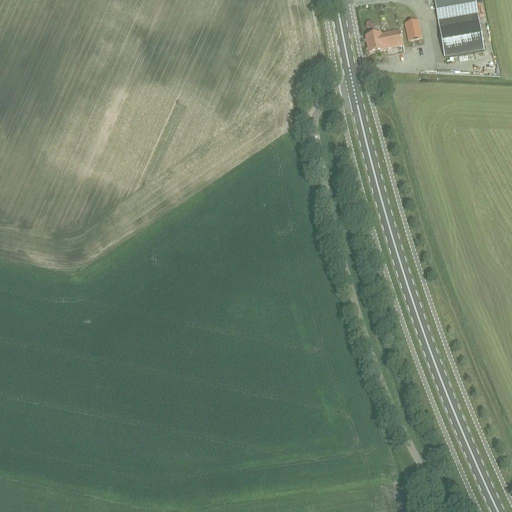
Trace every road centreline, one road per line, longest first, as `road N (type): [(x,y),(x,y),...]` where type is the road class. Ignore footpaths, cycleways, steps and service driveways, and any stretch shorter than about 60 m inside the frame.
road 1 (unclassified): [(435,511),(348,307),(310,126),(321,104),(355,94)]
road 2 (secondary): [(498,511),(397,261),(355,94)]
